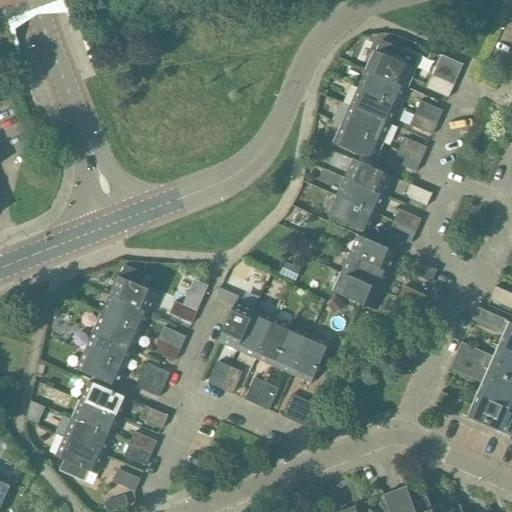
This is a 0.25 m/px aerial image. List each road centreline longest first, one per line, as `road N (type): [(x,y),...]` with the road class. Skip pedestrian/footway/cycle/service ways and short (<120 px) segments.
road 1 (residential): [(117,223),(249,165),(274,135),(324,38),(356,11),(386,0)]
road 2 (residential): [(180,511),(400,433),(511,480)]
road 3 (residential): [(117,223),(30,0)]
road 4 (residential): [(0,269),(117,223)]
